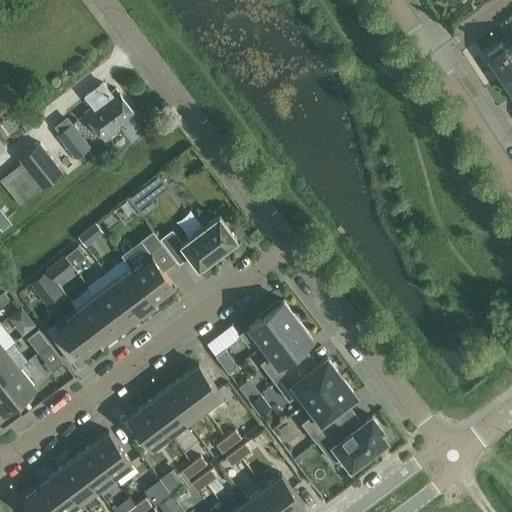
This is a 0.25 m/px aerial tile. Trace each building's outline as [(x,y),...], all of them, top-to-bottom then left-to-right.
[(502,43),(487,53),(502,77),(511,70),(511,34),(509,37),(511,41),(511,42),(505,47),(502,43)] [(511,70),(502,77),(511,91),(511,70)] [(134,118),(137,116),(116,89),(111,93),(103,82),(86,95),(94,106),(84,113),(105,140),(122,127),(131,138),(143,129),(134,118)] [(56,133),(75,157),(91,145),(71,121),(56,133)] [(62,171),(40,142),(20,158),(22,161),(42,187),(62,171)] [(42,187),(22,161),(1,179),(20,202),(42,187)] [(159,173),(129,196),(142,213),(156,202),(153,198),(169,186),(159,173)] [(0,208),(0,227),(2,231),(12,223),(0,208)] [(172,230),(162,238),(180,262),(189,255),(199,267),(237,239),(219,215),(182,243),(172,230)] [(102,233),(94,223),(79,235),(87,245),(102,233)] [(148,255),(132,267),(157,302),(158,301),(157,299),(175,286),(157,261),(170,251),(153,229),(138,241),(148,255)] [(78,247),(65,257),(73,267),(86,257),(78,247)] [(63,255),(46,268),(55,279),(72,265),(63,255)] [(132,267),(113,281),(138,313),(155,300),(156,302),(157,302),(132,267)] [(63,291),(61,289),(47,270),(34,280),(49,301),(63,291)] [(113,281),(95,295),(119,327),(138,313),(113,281)] [(0,306),(10,299),(4,291),(0,294),(0,306)] [(95,295),(76,309),(102,343),(103,342),(102,340),(119,327),(95,295)] [(254,336),(262,347),(264,345),(298,318),(283,299),(280,301),(278,299),(269,305),(272,308),(239,333),(246,342),(254,336)] [(33,323),(21,308),(10,316),(22,332),(33,323)] [(76,309),(58,323),(82,355),(100,341),(102,343),(76,309)] [(298,318),(264,345),(271,354),(260,362),(275,381),(298,363),(291,354),(313,338),(298,318)] [(29,337),(40,350),(49,342),(39,329),(29,337)] [(49,342),(40,350),(54,369),(63,361),(49,342)] [(238,364),(225,347),(215,355),(228,371),(238,364)] [(0,352),(0,382),(20,366),(5,348),(0,352)] [(298,394),(305,403),(342,376),(327,356),(305,373),(298,363),(275,381),(289,400),(298,394)] [(181,376),(204,407),(222,393),(199,363),(181,376)] [(0,382),(0,406),(3,410),(35,385),(20,366),(0,382)] [(163,389),(186,420),(204,407),(181,376),(163,389)] [(316,441),(318,439),(342,421),(335,411),(356,395),(342,376),(305,403),(313,413),(301,422),(316,441)] [(163,389),(146,402),(169,433),(186,420),(163,389)] [(270,406),(260,393),(250,401),(260,414),(270,406)] [(128,416),(151,446),(169,433),(146,402),(128,416)] [(342,421),(318,439),(333,460),(341,454),(351,467),(357,462),(359,465),(369,457),(367,454),(386,440),(379,430),(382,428),(372,415),(352,430),(351,429),(349,430),(342,421)] [(226,436),(231,443),(241,436),(235,429),(226,436)] [(91,444),(114,474),(132,461),(109,430),(91,444)] [(226,436),(216,443),(222,451),(231,443),(226,436)] [(245,442),(235,449),(241,456),(251,449),(245,442)] [(91,444),(73,457),(97,487),(114,474),(91,444)] [(235,449),(226,456),(232,463),(241,456),(235,449)] [(200,455),(191,462),(197,470),(206,462),(200,455)] [(73,457),(56,470),(79,500),(97,487),(73,457)] [(191,462),(181,469),(187,477),(197,470),(191,462)] [(210,468),(201,475),(206,483),(216,476),(210,468)] [(39,483),(61,511),(63,511),(79,500),(56,470),(39,483)] [(281,473),(264,486),(284,511),(292,511),(304,503),(281,473)] [(201,475),(191,482),(197,490),(206,483),(201,475)] [(21,496),(32,511),(61,511),(39,483),(21,496)] [(284,511),(264,486),(247,499),(257,511),(284,511)] [(163,487),(154,494),(159,501),(169,494),(163,487)] [(145,496),(136,503),(141,511),(151,504),(145,496)] [(230,511),(229,511),(257,511),(247,499),(230,511)] [(136,503),(127,510),(127,511),(140,511),(141,511),(136,503)]
